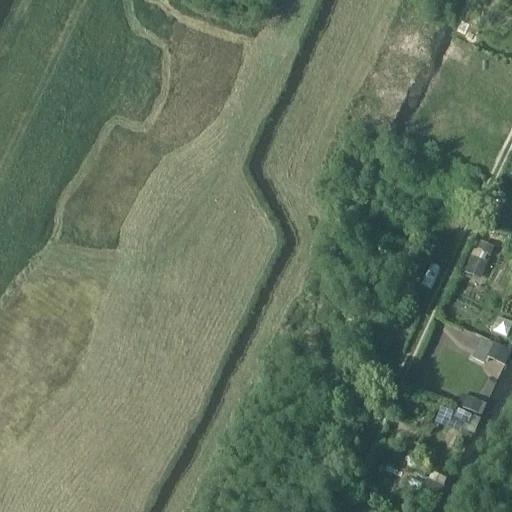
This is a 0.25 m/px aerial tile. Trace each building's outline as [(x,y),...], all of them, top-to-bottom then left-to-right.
[(460,64),(466,53),(456,47),(450,59),(460,64)] [(447,116),(453,105),(443,98),(436,109),(447,116)] [(437,131),(444,120),(433,113),(426,125),(437,131)] [(423,163),(428,152),(416,145),(410,157),(423,163)] [(385,178),(400,186),(404,176),(390,169),(385,178)] [(481,281),(494,250),(477,242),(464,274),(481,281)] [(475,351),(488,357),(493,345),(480,340),(475,351)] [(486,406),(484,405),(468,398),(463,409),(477,415),(481,417),(486,406)] [(470,428),(470,427),(474,418),(456,410),(451,420),(470,428)]
